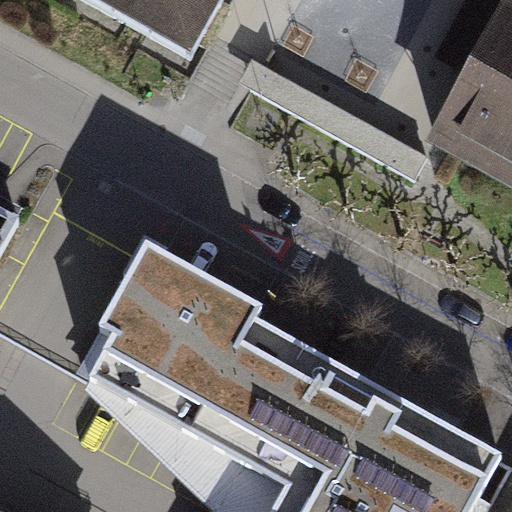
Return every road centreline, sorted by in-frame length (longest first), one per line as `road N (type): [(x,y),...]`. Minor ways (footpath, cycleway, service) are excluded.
road 1 (residential): [(132,157),(511,368)]
road 2 (residential): [(132,157),(0,83)]
